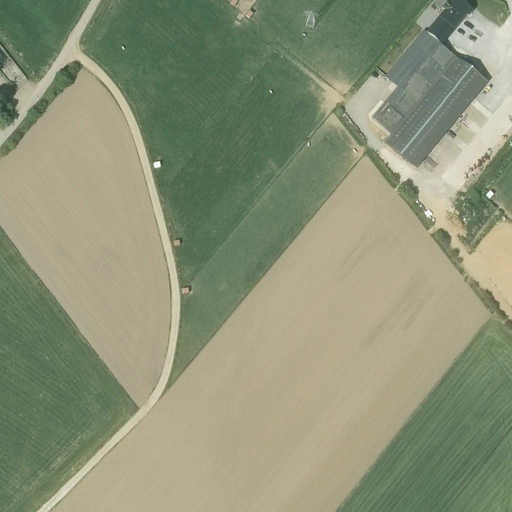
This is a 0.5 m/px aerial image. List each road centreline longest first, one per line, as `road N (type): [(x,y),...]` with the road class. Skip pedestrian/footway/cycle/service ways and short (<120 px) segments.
road 1 (track): [(69,49),(98,69),(126,109),(169,256),(176,309),(157,393),(41,511)]
road 2 (unclassified): [(0,139),(96,0)]
road 3 (track): [(420,194),(511,321)]
